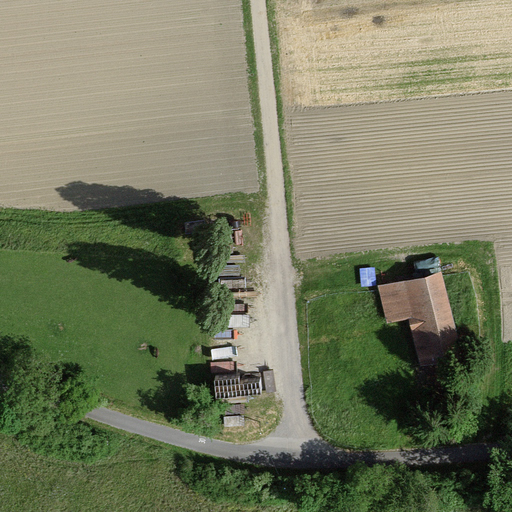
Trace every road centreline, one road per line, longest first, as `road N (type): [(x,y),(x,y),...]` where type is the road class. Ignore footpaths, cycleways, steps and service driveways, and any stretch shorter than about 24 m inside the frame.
road 1 (residential): [(511,450),(354,461),(223,450),(0,381)]
road 2 (track): [(254,0),(296,458)]
